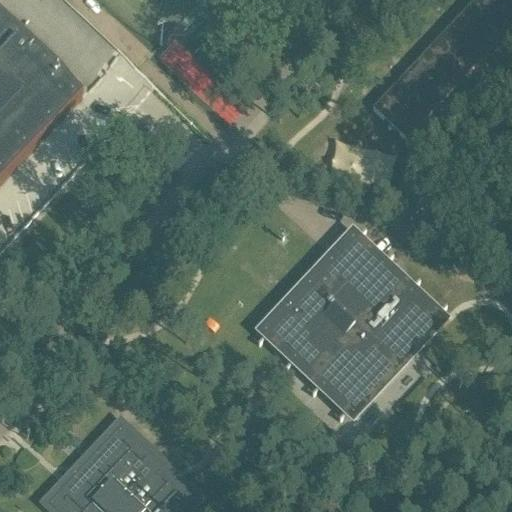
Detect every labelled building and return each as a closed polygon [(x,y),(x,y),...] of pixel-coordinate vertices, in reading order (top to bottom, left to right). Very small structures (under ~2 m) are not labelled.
[(0,0),(0,187),(115,65),(46,0),(0,0)] [(511,24),(511,0),(478,0),(418,65),(424,71),(380,118),(404,141),(511,24)] [(454,253),(465,243),(440,216),(429,226),(454,253)] [(441,324),(364,252),(342,275),(330,264),(264,335),(352,418),(441,324)] [(52,511),(186,511),(197,501),(119,429),(47,507),(52,511)]
